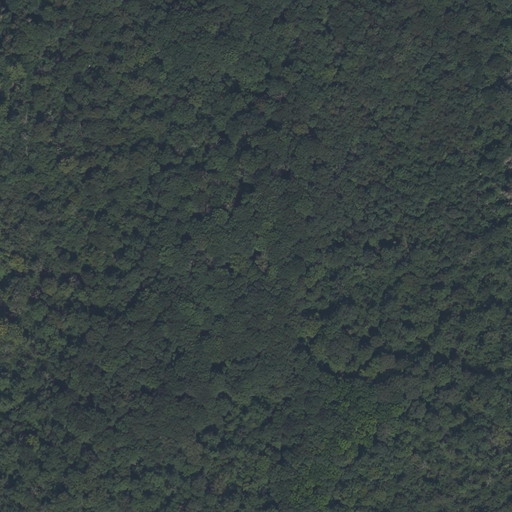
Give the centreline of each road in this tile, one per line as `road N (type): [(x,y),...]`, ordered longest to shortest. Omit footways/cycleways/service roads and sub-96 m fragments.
road 1 (track): [(114,0),(86,78),(83,178),(111,296),(78,366),(77,424),(122,471),(221,416),(292,360)]
road 2 (track): [(294,342),(327,0)]
road 3 (unknown): [(294,342),(263,364),(189,359),(135,430),(122,471),(87,488),(76,511)]
road 4 (unknown): [(511,258),(462,292),(294,342)]
road 5 (track): [(292,360),(457,312),(511,280)]
road 6 (track): [(292,360),(275,511)]
